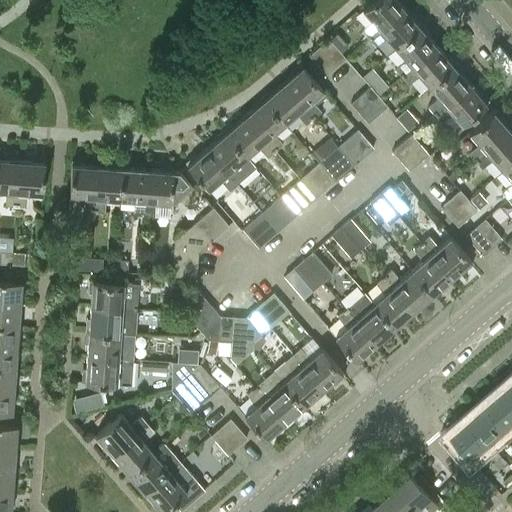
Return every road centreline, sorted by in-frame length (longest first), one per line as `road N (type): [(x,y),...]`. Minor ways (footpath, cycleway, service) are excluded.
road 1 (tertiary): [(249,511),(395,387)]
road 2 (residential): [(499,511),(395,387)]
road 3 (tertiary): [(395,387),(511,291)]
